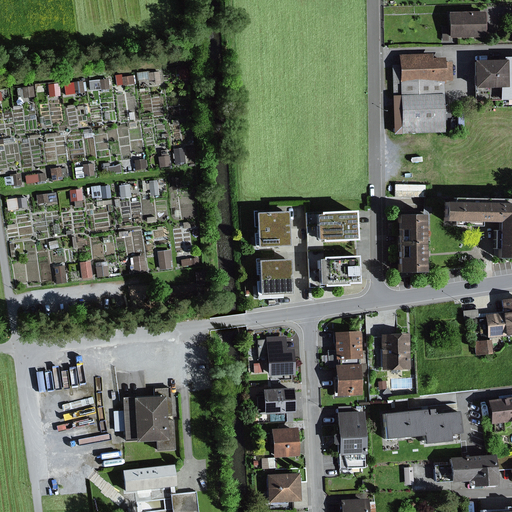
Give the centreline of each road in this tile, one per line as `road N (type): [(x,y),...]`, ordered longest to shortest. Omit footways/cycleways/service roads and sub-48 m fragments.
road 1 (residential): [(378,300),(374,0)]
road 2 (residential): [(17,346),(305,313)]
road 3 (residential): [(305,313),(319,511)]
road 4 (track): [(17,346),(41,511)]
road 5 (residential): [(378,300),(511,281)]
